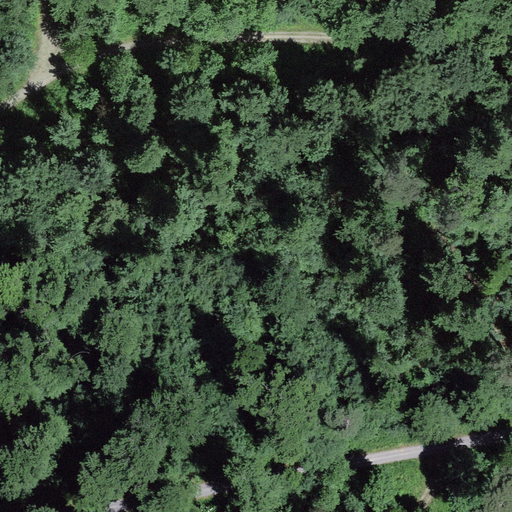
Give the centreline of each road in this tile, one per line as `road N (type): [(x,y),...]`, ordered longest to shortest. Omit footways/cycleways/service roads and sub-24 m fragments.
road 1 (track): [(511,25),(463,34),(208,36),(147,44),(0,106)]
road 2 (track): [(103,511),(511,437)]
